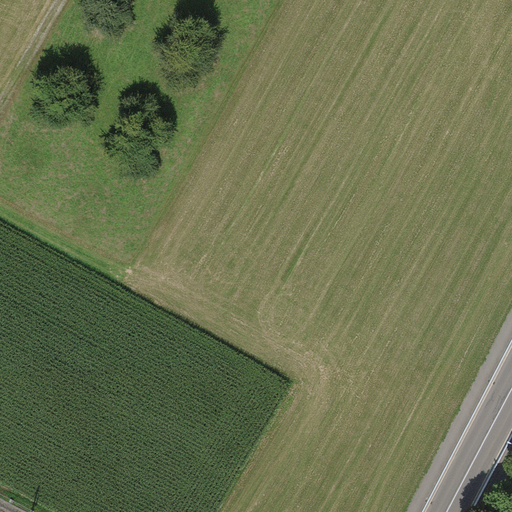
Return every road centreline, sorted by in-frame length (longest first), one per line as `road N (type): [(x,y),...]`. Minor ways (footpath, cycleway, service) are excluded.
road 1 (primary): [(511,392),(453,511)]
road 2 (track): [(62,0),(0,110)]
